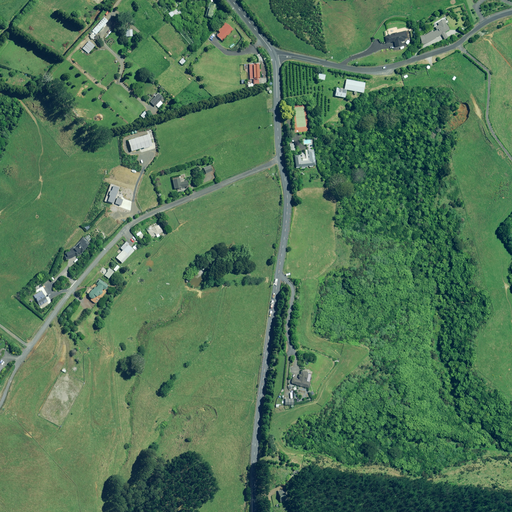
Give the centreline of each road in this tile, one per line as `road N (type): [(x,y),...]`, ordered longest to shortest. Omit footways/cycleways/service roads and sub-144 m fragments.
road 1 (residential): [(0,404),(18,362),(123,229),(280,158)]
road 2 (unclassified): [(254,511),(252,454),(286,207),(280,158)]
road 3 (residential): [(273,55),(374,70),(455,45),(511,11)]
